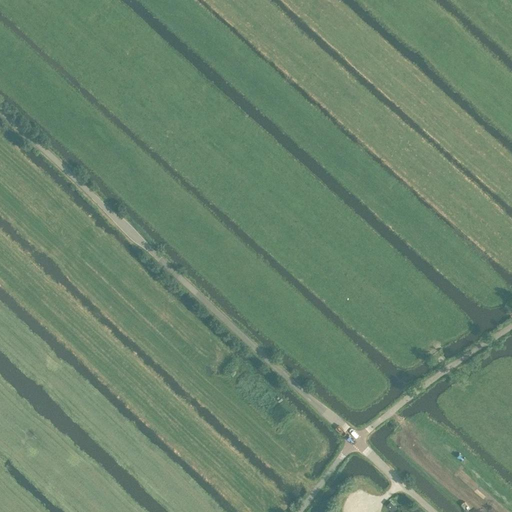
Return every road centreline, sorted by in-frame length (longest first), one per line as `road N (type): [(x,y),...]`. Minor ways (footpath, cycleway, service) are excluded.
road 1 (tertiary): [(354,440),(0,111)]
road 2 (unclassified): [(354,440),(511,325)]
